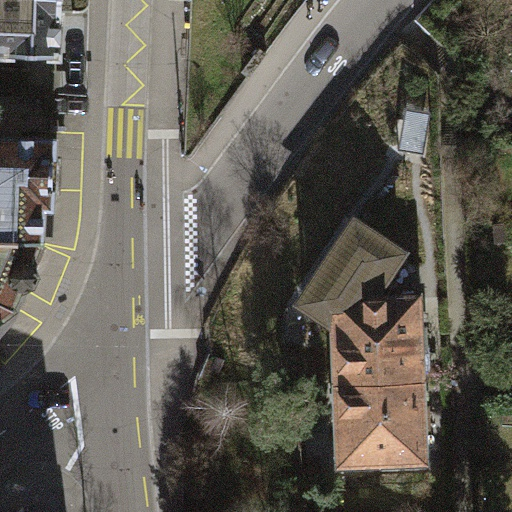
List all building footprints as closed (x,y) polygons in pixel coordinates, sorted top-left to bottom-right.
[(0,0),(0,53),(54,55),(56,0),(0,0)] [(0,240),(39,242),(43,208),(49,204),(50,141),(0,139),(0,240)] [(0,327),(29,277),(39,242),(0,240),(0,327)] [(336,298),(337,381),(420,380),(419,297),(336,298)] [(337,381),(338,458),(421,458),(420,380),(337,381)]
